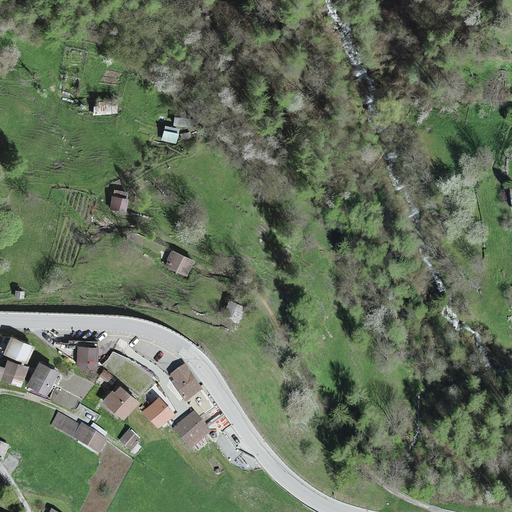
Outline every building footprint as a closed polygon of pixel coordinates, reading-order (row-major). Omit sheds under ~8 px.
[(94,104),(95,115),(118,113),(117,102),(94,104)] [(187,119),(175,118),(174,126),(187,127),(187,119)] [(180,129),(166,126),(163,140),(178,143),(180,129)] [(129,201),(113,198),(111,211),(127,214),(129,201)] [(195,262),(171,251),(164,265),(188,277),(195,262)] [(243,307),(226,301),(221,317),(237,323),(243,307)] [(33,347),(8,337),(1,354),(25,364),(33,347)] [(98,340),(68,339),(67,355),(77,363),(97,363),(98,340)] [(26,368),(5,361),(0,376),(0,382),(19,388),(26,368)] [(57,374),(38,363),(25,387),(45,398),(57,374)] [(188,366),(171,377),(188,402),(204,392),(188,366)] [(112,378),(103,372),(92,386),(101,392),(112,378)] [(137,403),(116,385),(100,404),(121,421),(137,403)] [(158,398),(141,412),(156,430),(173,415),(158,398)] [(193,414),(172,431),(191,453),(212,437),(193,414)] [(80,429),(57,416),(50,428),(99,457),(108,443),(81,427),(80,429)] [(139,443),(128,432),(119,442),(130,453),(139,443)] [(0,445),(0,459),(5,461),(10,449),(0,445)]
